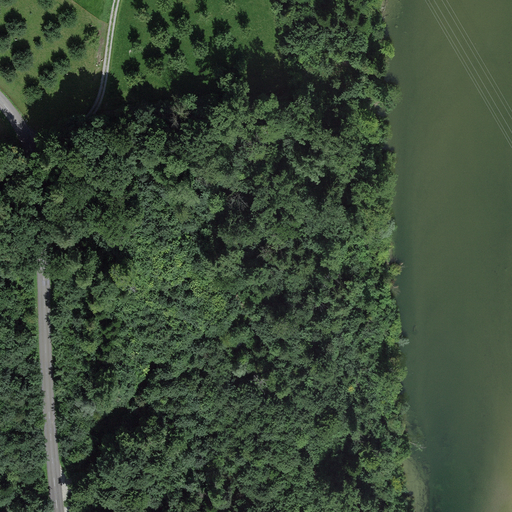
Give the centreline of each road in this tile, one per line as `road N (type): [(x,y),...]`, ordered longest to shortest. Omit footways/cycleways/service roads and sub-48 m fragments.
road 1 (unclassified): [(0,100),(29,140),(41,199),(58,511)]
road 2 (track): [(247,307),(156,361),(76,482),(56,496)]
